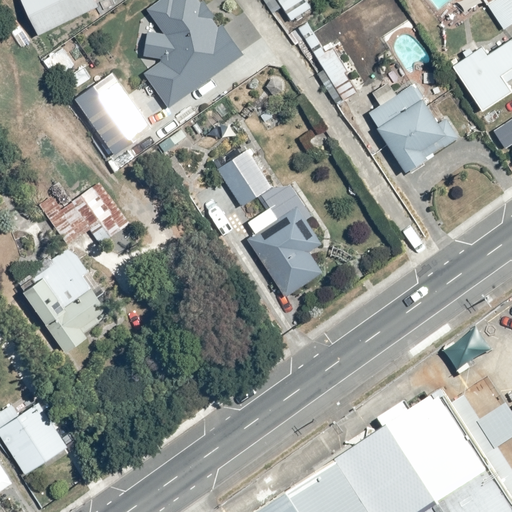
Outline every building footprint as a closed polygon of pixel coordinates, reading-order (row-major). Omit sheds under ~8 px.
[(21,0),(39,36),(99,7),(95,0),(21,0)] [(245,56),(223,25),(205,0),(202,2),(200,0),(161,0),(148,9),(167,36),(148,32),(145,57),(162,59),(162,64),(145,74),(171,109),(245,56)] [(278,0),(292,21),(313,7),(308,0),(278,0)] [(511,27),(511,0),(484,0),(506,31),(511,27)] [(318,72),(342,108),(351,102),(355,108),(365,101),(357,88),(365,82),(318,12),(296,27),(324,68),(318,72)] [(483,45),(453,67),(484,113),(511,95),(511,87),(509,84),(511,81),(511,39),(488,55),(483,45)] [(76,64),(61,44),(41,58),(55,78),(76,64)] [(154,129),(114,72),(76,99),(116,156),(154,129)] [(416,84),(369,113),(405,175),(461,139),(448,119),(441,124),(416,84)] [(273,186),(249,150),(219,169),(244,207),(273,186)] [(132,225),(101,183),(90,191),(81,178),(60,191),(39,204),(69,245),(92,231),(101,245),(132,225)] [(298,206),(248,240),(288,298),(325,274),(311,253),(323,245),(298,206)] [(78,254),(25,292),(66,354),(89,339),(85,333),(118,311),(78,254)] [(0,412),(0,433),(27,475),(69,448),(40,404),(21,417),(13,404),(0,412)] [(312,471),(337,511),(483,511),(417,405),(312,471)] [(0,462),(0,494),(14,485),(0,462)] [(337,511),(312,471),(247,511),(337,511)]
